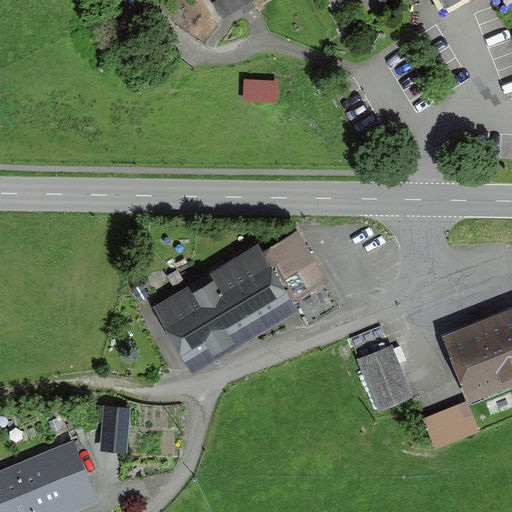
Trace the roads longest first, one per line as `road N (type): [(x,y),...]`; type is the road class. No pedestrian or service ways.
road 1 (unclassified): [(0,193),(511,201)]
road 2 (track): [(207,391),(45,389),(0,413)]
